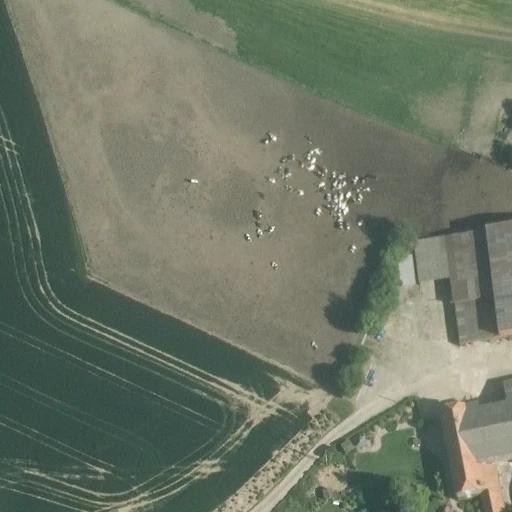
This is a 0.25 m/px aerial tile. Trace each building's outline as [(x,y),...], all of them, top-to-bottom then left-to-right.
[(511,233),(487,236),(495,302),(501,343),(511,341),(511,233)] [(487,236),(447,241),(452,283),(455,307),(495,302),(487,236)] [(447,241),(415,245),(420,287),(452,283),(447,241)] [(511,384),(504,386),(508,411),(480,416),(479,410),(466,412),(477,467),(511,460),(511,384)] [(466,412),(442,417),(458,501),(481,497),(482,497),(477,472),(477,467),(466,412)] [(505,511),(497,468),(477,472),(482,497),(481,497),(483,511),(505,511)]
